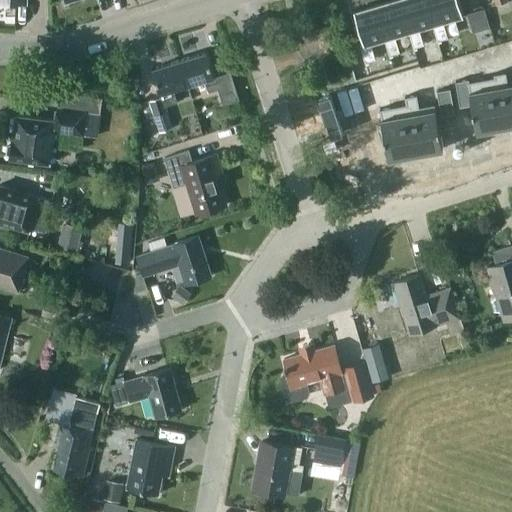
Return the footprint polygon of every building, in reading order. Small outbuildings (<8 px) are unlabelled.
[(415,30),(406,0),(385,0),(380,1),(391,37),(395,35),(409,31),(415,30)] [(439,22),(432,0),(406,0),(415,30),(419,28),(433,24),(439,22)] [(459,0),(432,0),(439,22),(443,21),(464,15),(459,0)] [(391,37),(380,1),(354,9),(363,41),(364,44),(371,42),(385,38),(391,37)] [(467,12),(473,34),(491,29),(485,7),(467,12)] [(448,36),(443,21),(439,22),(433,24),(438,40),(448,36)] [(424,44),(419,28),(415,30),(409,31),(414,47),(424,44)] [(400,51),(395,35),(391,37),(385,38),(389,54),(400,51)] [(376,58),(371,42),(364,44),(363,41),(360,42),(365,61),(376,58)] [(181,60),(188,85),(205,80),(209,92),(219,89),(224,105),(240,100),(230,68),(215,73),(208,51),(181,60)] [(174,90),(188,85),(181,60),(153,68),(162,98),(151,101),(160,133),(173,129),(166,106),(177,102),(174,90)] [(449,63),(453,89),(466,87),(462,61),(449,63)] [(439,91),(453,89),(449,63),(435,66),(439,91)] [(507,72),(495,74),(504,126),(511,124),(511,83),(509,84),(507,72)] [(486,88),(470,91),(477,131),(504,126),(495,74),(484,76),(486,88)] [(358,116),(372,114),(368,89),(354,91),(358,116)] [(87,111),(95,112),(102,107),(103,97),(63,92),(61,107),(58,107),(56,120),(17,115),(14,140),(9,143),(8,153),(11,157),(11,158),(51,163),(55,131),(85,134),(87,111)] [(419,99),(408,101),(417,153),(443,148),(437,108),(421,111),(419,99)] [(398,115),(382,118),(390,159),(417,153),(408,101),(396,103),(398,115)] [(218,154),(193,161),(189,150),(165,157),(174,187),(188,183),(197,214),(228,204),(217,169),(222,167),(218,154)] [(160,180),(155,161),(142,165),(148,183),(160,180)] [(41,197),(0,185),(0,186),(0,222),(31,231),(31,229),(41,197)] [(41,197),(31,229),(45,233),(54,200),(41,197)] [(83,227),(64,222),(58,245),(77,250),(83,227)] [(132,243),(134,223),(119,222),(118,242),(132,243)] [(212,276),(200,235),(174,243),(174,244),(168,246),(151,251),(137,256),(143,276),(180,264),(187,284),(212,276)] [(165,237),(148,242),(151,251),(168,246),(165,237)] [(503,311),(503,313),(511,310),(511,245),(493,251),(497,264),(489,267),(498,296),(503,311)] [(0,285),(20,291),(30,256),(0,246),(0,285)] [(452,286),(428,294),(422,273),(395,282),(410,333),(462,317),(452,286)] [(173,296),(184,304),(192,293),(181,286),(173,296)] [(498,296),(493,300),(496,312),(503,311),(498,296)] [(65,307),(46,301),(42,314),(61,320),(65,307)] [(0,366),(12,318),(0,315),(0,366)] [(383,355),(380,344),(363,348),(366,360),(383,355)] [(288,369),(288,372),(283,373),(280,378),(286,399),(292,401),(308,397),(310,392),(307,382),(321,378),(325,393),(351,386),(355,401),(374,395),(366,364),(343,371),(335,345),(285,359),(287,366),(286,366),(286,369),(288,369)] [(183,409),(171,368),(145,375),(111,385),(117,405),(151,395),(156,416),(183,409)] [(81,398),(51,392),(46,415),(63,419),(58,444),(60,447),(55,469),(84,476),(89,448),(92,448),(96,426),(76,421),(81,398)] [(316,448),(343,453),(346,439),(318,434),(316,448)] [(176,446),(137,438),(128,487),(159,494),(165,464),(172,466),(176,446)] [(346,454),(342,475),(354,477),(360,441),(346,439),(344,453),(346,454)] [(294,447),(263,441),(254,488),(285,494),(286,493),(299,495),(304,473),(303,472),(290,470),(294,447)] [(294,447),(290,470),(303,472),(304,465),(300,464),(303,447),(294,446),(294,447)] [(120,501),(124,482),(106,479),(102,498),(120,501)] [(89,511),(102,511),(104,501),(91,499),(89,511)] [(128,511),(129,506),(106,502),(104,511),(128,511)]
